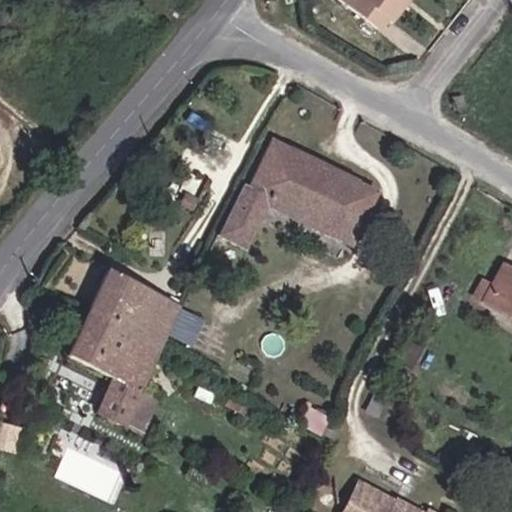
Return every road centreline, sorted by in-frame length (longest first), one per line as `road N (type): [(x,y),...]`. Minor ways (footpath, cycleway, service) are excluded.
road 1 (tertiary): [(215,15),(0,272)]
road 2 (unclassified): [(215,15),(412,121)]
road 3 (residential): [(412,121),(503,0)]
